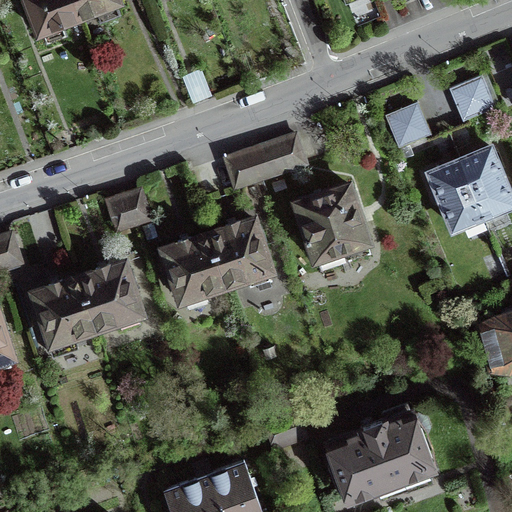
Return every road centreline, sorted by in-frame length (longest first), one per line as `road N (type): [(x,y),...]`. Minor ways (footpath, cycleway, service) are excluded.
road 1 (residential): [(0,197),(331,78)]
road 2 (residential): [(342,413),(425,388),(464,399),(499,511)]
road 3 (residential): [(331,78),(511,9)]
